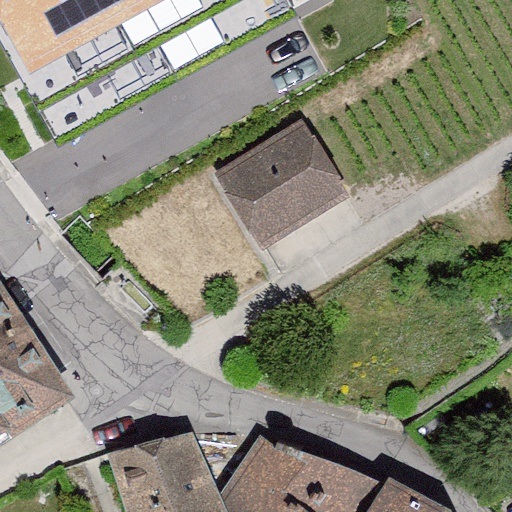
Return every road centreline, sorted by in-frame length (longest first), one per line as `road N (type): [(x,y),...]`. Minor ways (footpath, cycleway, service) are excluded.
road 1 (track): [(511,149),(159,379)]
road 2 (residential): [(461,511),(367,445),(199,407),(159,379)]
road 3 (residential): [(159,379),(92,330),(0,213)]
road 4 (unclassified): [(0,474),(159,379)]
